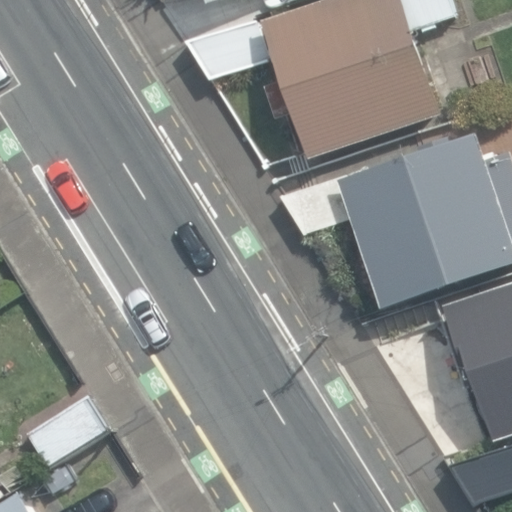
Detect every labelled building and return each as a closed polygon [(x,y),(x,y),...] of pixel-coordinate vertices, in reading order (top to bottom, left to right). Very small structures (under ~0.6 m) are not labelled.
[(327,0),(268,21),(314,157),(448,113),(420,31),(425,29),(426,32),(442,27),(441,23),(461,16),(455,0),(327,0)] [(190,40),(214,79),(273,58),(260,18),(190,40)] [(424,145),(426,151),(352,177),(343,180),(356,218),(387,308),(511,264),(511,151),(498,156),(496,149),(488,152),(481,133),(457,141),(454,135),(424,145)] [(351,171),(283,195),(308,235),(356,218),(343,180),(352,177),(351,171)] [(511,285),(450,307),(471,373),(476,371),(500,442),(511,437),(511,285)] [(372,336),(396,376),(458,353),(442,309),(372,336)] [(93,394),(30,432),(53,469),(117,429),(93,394)] [(492,498),(511,491),(511,447),(472,460),(457,470),(480,505),(492,498)] [(42,511),(38,505),(32,505),(24,494),(0,508),(0,511),(42,511)]
